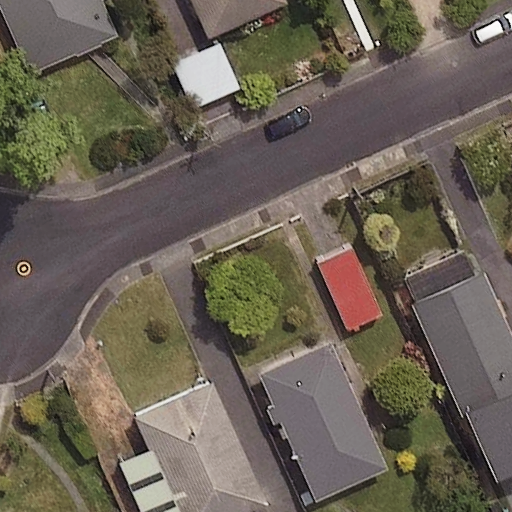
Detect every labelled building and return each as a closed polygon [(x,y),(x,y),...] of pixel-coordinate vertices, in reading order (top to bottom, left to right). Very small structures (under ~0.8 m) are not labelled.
[(115,26),(103,0),(0,0),(29,64),(115,26)] [(194,0),(205,25),(266,0),(194,0)] [(237,78),(218,34),(173,53),(191,97),(237,78)] [(511,346),(464,240),(395,272),(483,465),(511,451),(511,346)] [(374,307),(347,242),(313,256),(340,321),(374,307)] [(378,459),(320,334),(253,365),(311,490),(378,459)] [(114,453),(140,511),(220,511),(258,495),(203,375),(132,408),(146,438),(114,453)]
